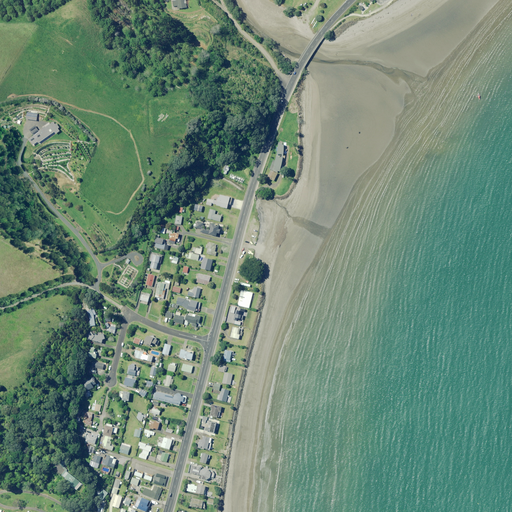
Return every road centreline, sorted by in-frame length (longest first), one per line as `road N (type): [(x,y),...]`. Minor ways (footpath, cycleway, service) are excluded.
road 1 (primary): [(351,0),(290,84),(244,212),(211,342)]
road 2 (primary): [(211,342),(167,511)]
